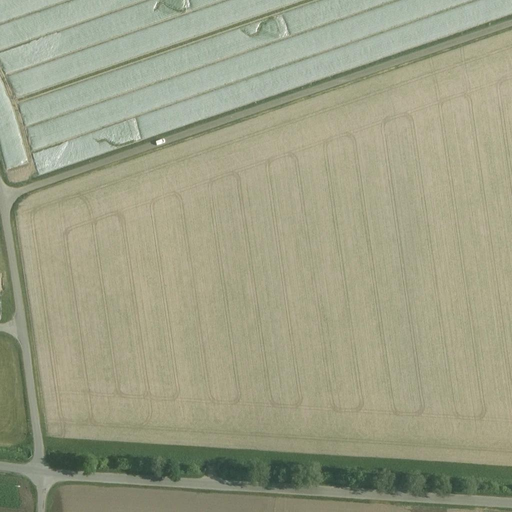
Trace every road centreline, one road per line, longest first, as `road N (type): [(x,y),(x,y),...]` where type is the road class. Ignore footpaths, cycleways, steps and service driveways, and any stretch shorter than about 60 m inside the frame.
road 1 (unclassified): [(3,197),(511,24)]
road 2 (unclassified): [(41,474),(511,505)]
road 3 (unclassified): [(41,474),(3,197)]
